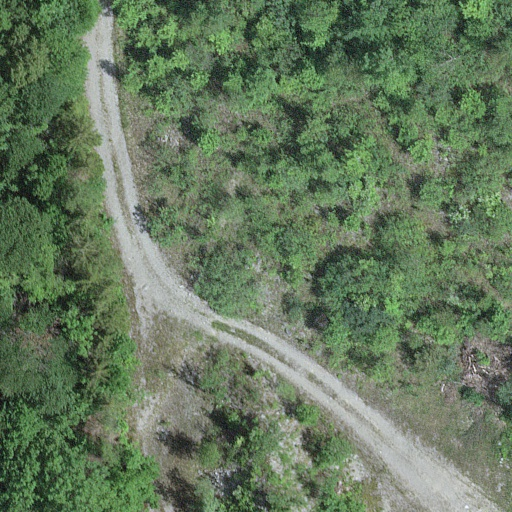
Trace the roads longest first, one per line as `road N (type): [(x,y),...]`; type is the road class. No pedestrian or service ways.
road 1 (track): [(93,0),(109,151),(133,238),(161,288),(208,322),(275,352),(371,426),(460,511)]
road 2 (track): [(154,511),(161,288)]
